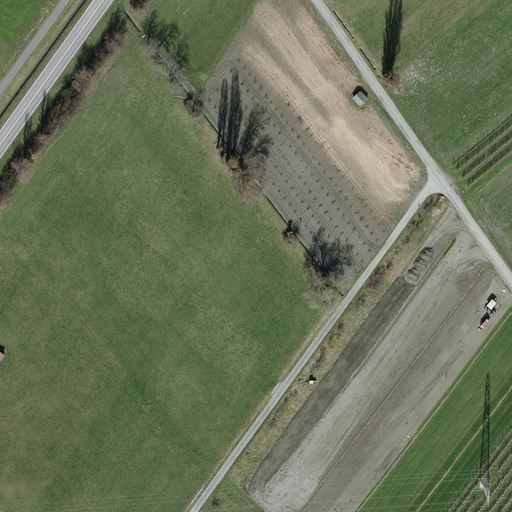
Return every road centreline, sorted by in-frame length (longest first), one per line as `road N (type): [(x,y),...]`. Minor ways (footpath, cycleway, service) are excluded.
road 1 (unclassified): [(441,178),(193,511)]
road 2 (unclassified): [(316,0),(441,178)]
road 3 (secondary): [(0,145),(102,0)]
road 4 (unclassified): [(441,178),(511,279)]
